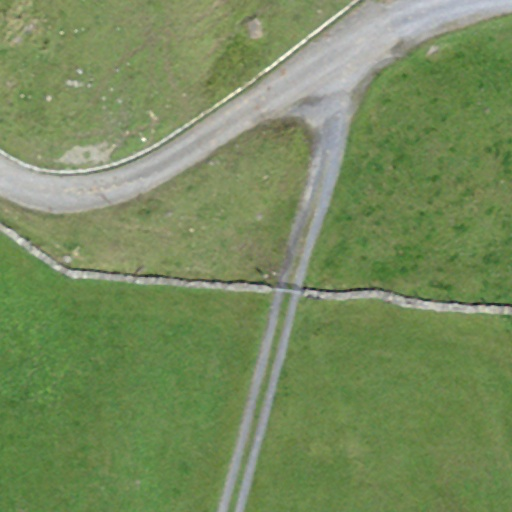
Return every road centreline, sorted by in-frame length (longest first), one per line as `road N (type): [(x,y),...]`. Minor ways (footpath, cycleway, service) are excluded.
road 1 (unclassified): [(511,1),(432,15),(129,178),(62,194),(0,181)]
road 2 (track): [(335,64),(313,212),(231,511)]
